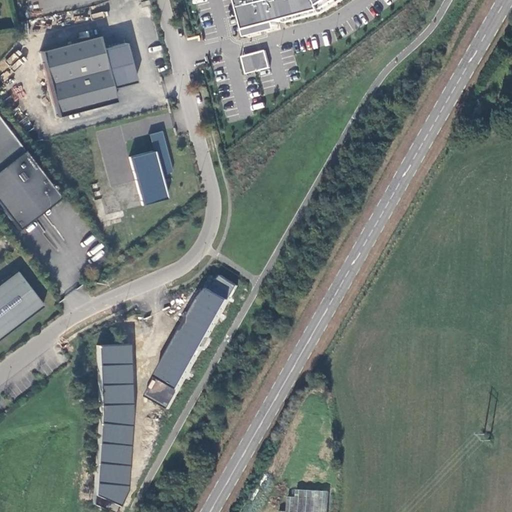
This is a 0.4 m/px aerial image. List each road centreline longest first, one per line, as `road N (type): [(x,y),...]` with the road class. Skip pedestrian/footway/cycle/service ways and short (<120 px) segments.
road 1 (secondary): [(508,0),(210,511)]
road 2 (unclassified): [(161,0),(208,182),(212,212),(201,245),(176,270),(61,325),(0,373)]
